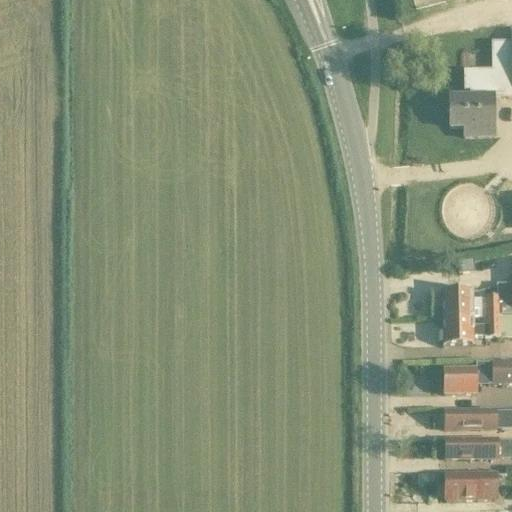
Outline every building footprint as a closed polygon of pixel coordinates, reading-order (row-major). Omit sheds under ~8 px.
[(509,45),(492,46),(492,73),(492,87),(511,87),(511,86),(511,29),(509,29),(509,34),(509,45)] [(470,101),(449,101),(450,131),(464,131),(464,141),(492,140),(491,102),(511,101),(511,87),(492,87),(492,73),(465,73),(464,94),(470,94),(470,101)] [(471,295),(441,295),(442,322),(471,321),(485,320),(500,320),(500,314),(511,313),(511,279),(507,279),(508,292),(499,292),(499,300),(483,300),(483,302),(471,302),(471,295)] [(511,319),(500,320),(485,320),(486,328),(472,329),(471,321),(442,322),(442,349),(472,348),(472,340),(500,341),(511,340),(511,319)] [(511,364),(490,365),(490,366),(490,387),(511,387),(511,364)] [(476,387),(490,387),(490,366),(475,366),(475,373),(443,373),(443,399),(476,399),(476,387)] [(511,415),(479,416),(443,416),(443,435),(511,434),(511,415)] [(509,443),(443,444),(443,465),(480,464),(480,463),(509,463),(509,443)] [(493,497),(492,479),(476,479),(444,480),(444,506),(477,505),(477,504),(493,504),(493,497)]
